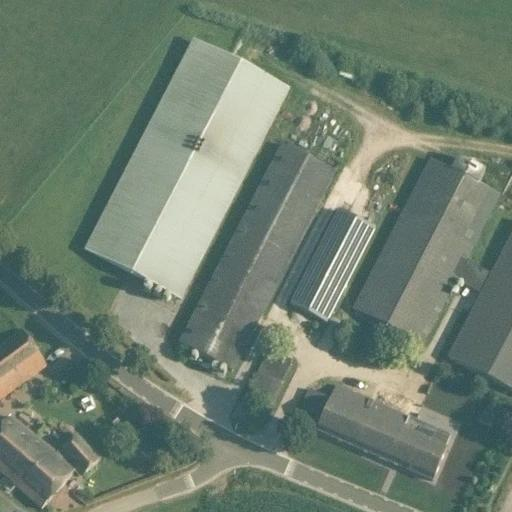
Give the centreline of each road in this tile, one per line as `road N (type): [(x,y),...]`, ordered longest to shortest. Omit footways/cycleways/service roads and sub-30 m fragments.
road 1 (unclassified): [(236,446),(122,375),(0,273)]
road 2 (unclassified): [(397,511),(236,446)]
road 3 (unclassified): [(109,511),(184,484),(236,446)]
